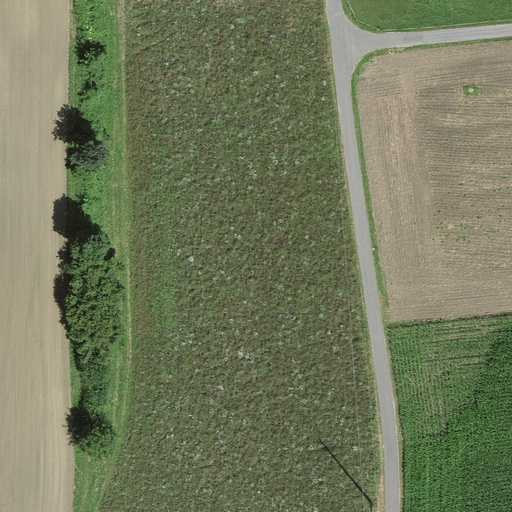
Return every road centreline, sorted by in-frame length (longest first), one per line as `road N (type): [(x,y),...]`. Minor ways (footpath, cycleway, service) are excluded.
road 1 (track): [(334,0),(384,333),(394,511)]
road 2 (track): [(511,26),(335,44)]
